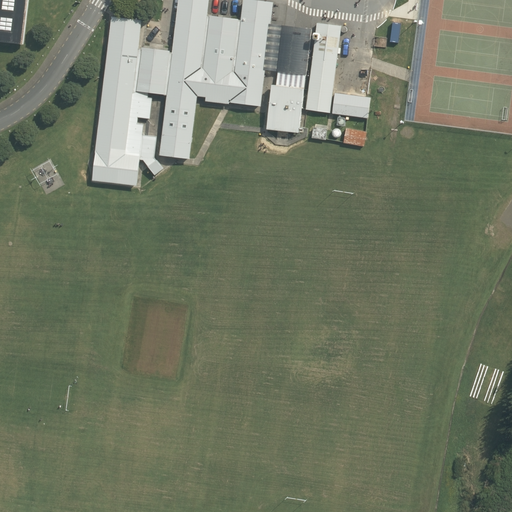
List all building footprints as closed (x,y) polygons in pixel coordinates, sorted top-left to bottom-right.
[(0,0),(0,53),(25,55),(30,0),(0,0)] [(214,0),(181,0),(164,154),(194,157),(201,96),(209,97),(208,101),(232,104),(232,102),(263,106),(275,2),(256,0),(246,0),(244,18),(212,15),(214,0)] [(141,19),(112,16),(98,178),(127,181),(141,19)] [(340,23),(314,21),(307,107),(332,110),(340,23)] [(169,50),(141,48),(138,87),(165,89),(169,50)] [(303,86),(271,83),(267,126),(299,129),(303,86)] [(371,94),(339,91),(337,112),(369,115),(371,94)] [(368,130),(346,128),(344,142),(367,144),(368,130)]
